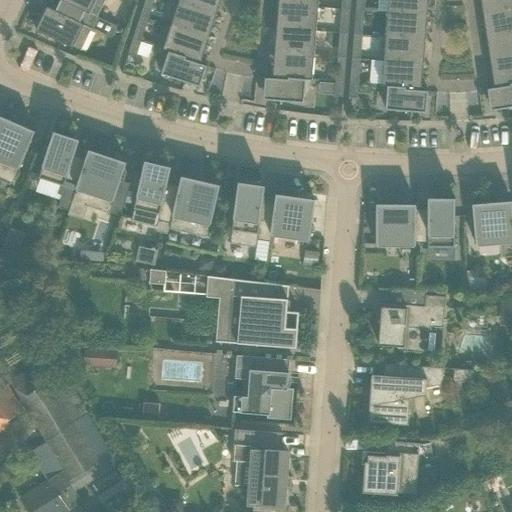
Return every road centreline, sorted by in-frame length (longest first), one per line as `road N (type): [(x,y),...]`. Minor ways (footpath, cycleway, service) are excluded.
road 1 (residential): [(350,160),(225,145),(121,118),(0,70)]
road 2 (residential): [(323,511),(350,160)]
road 3 (residential): [(511,161),(350,160)]
